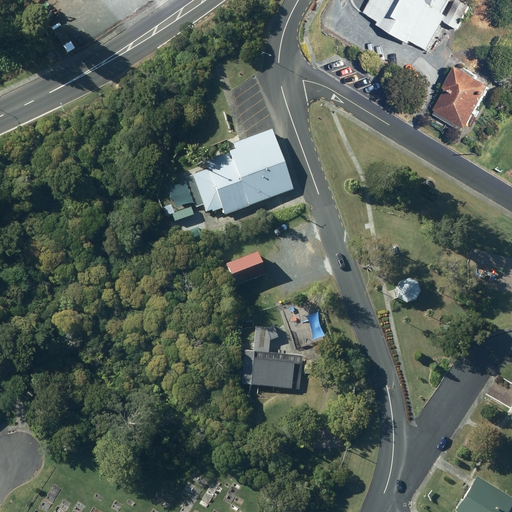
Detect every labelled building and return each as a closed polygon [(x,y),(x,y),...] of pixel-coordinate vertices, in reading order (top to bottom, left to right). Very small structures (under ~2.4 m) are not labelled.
[(372,0),(365,13),(380,22),(378,25),(410,44),(412,41),(426,50),(444,20),(457,28),(474,0),(372,0)] [(447,89),(435,109),(437,110),(435,114),(462,131),(464,127),(466,128),(474,114),(477,116),(481,111),(478,109),(492,86),(459,66),(456,71),(455,70),(452,73),(454,74),(445,88),(447,89)] [(502,72),(495,81),(504,87),(510,79),(502,72)] [(192,176),(184,179),(195,207),(203,204),(206,212),(211,210),(212,211),(221,208),(224,215),(292,188),(269,129),(232,143),(234,148),(228,150),(228,152),(204,162),(207,168),(191,174),(192,176)] [(163,206),(167,216),(174,213),(170,203),(163,206)] [(224,264),(219,266),(221,273),(227,271),(232,285),(264,273),(256,251),(224,263),(224,264)] [(396,297),(404,302),(413,300),(418,292),(416,283),(408,278),(399,280),(394,288),(396,297)] [(309,328),(311,341),(317,338),(324,337),(318,325),(316,312),(311,314),(303,316),(309,328)] [(269,340),(277,337),(272,324),(265,327),(255,326),(252,351),(244,350),(241,384),(298,389),(301,355),(267,352),(269,340)] [(304,361),(303,373),(311,374),(312,361),(304,361)] [(511,511),(511,498),(475,475),(452,510),(455,511),(511,511)]
